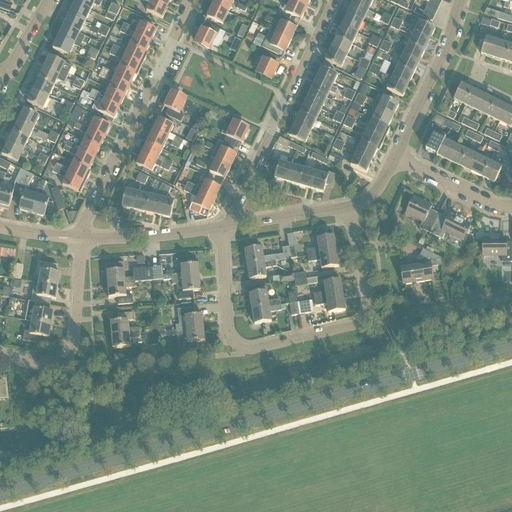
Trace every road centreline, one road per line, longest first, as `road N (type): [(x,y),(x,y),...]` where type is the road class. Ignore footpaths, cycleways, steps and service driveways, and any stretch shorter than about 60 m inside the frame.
road 1 (secondary): [(0,491),(511,347)]
road 2 (residential): [(78,239),(191,0)]
road 3 (residential): [(228,228),(335,0)]
road 4 (residential): [(241,349),(356,321),(363,302),(349,207)]
road 5 (residential): [(0,354),(56,361),(67,354),(78,239)]
road 6 (residential): [(395,160),(460,0)]
road 7 (residential): [(78,239),(221,229)]
road 8 (residential): [(511,209),(486,207),(395,160)]
road 9 (residential): [(241,349),(228,339),(221,229)]
road 10 (residential): [(228,228),(349,207)]
